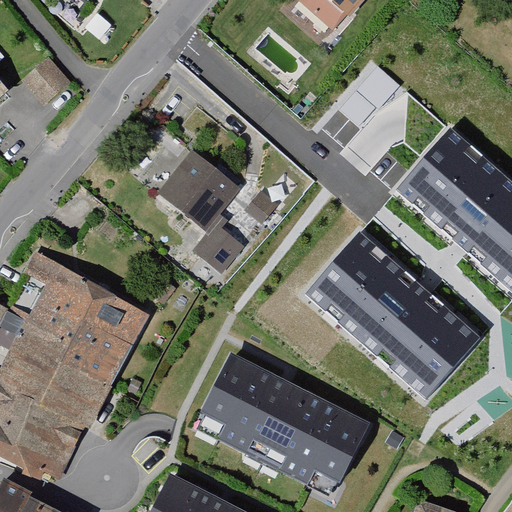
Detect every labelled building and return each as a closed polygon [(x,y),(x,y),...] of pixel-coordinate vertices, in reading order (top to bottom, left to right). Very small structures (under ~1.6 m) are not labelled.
[(371,0),(296,0),(338,37),(371,0)] [(52,58),(24,82),(46,108),(74,84),(52,58)] [(0,108),(13,96),(0,81),(0,108)] [(511,161),(443,113),(396,180),(511,261),(511,161)] [(195,156),(159,199),(205,238),(191,255),(222,281),(248,249),(216,223),(241,193),(195,156)] [(280,210),(263,195),(246,214),(263,228),(280,210)] [(486,316),(357,227),(310,294),(438,383),(486,316)] [(0,462),(57,486),(83,433),(93,436),(150,321),(38,255),(9,313),(0,307),(0,356),(8,361),(0,378),(0,462)] [(229,357),(199,418),(222,429),(216,441),(305,485),(310,476),(335,488),(366,426),(287,386),(229,357)] [(0,511),(68,511),(6,477),(0,486),(0,511)] [(233,511),(220,505),(167,479),(151,511),(233,511)] [(467,511),(417,493),(410,511),(467,511)]
